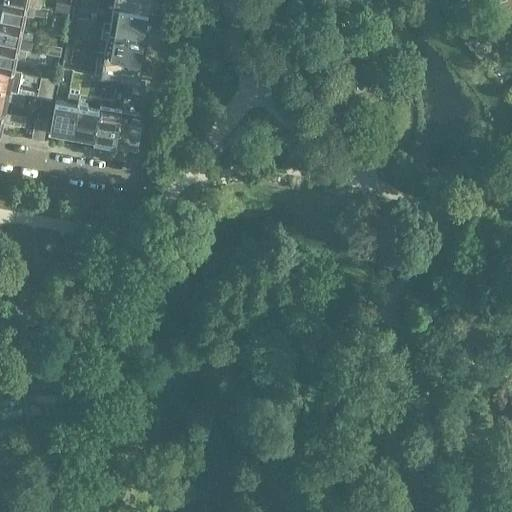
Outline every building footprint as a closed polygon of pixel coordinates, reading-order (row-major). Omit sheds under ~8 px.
[(9,0),(0,0),(0,20),(23,25),(25,12),(46,16),(47,7),(27,4),(9,0)] [(69,12),(71,1),(65,0),(57,0),(55,8),(69,12)] [(113,0),(113,4),(152,11),(153,0),(113,0)] [(108,35),(104,53),(143,60),(152,11),(113,4),(110,20),(105,19),(102,34),(108,35)] [(97,15),(91,14),(90,19),(89,25),(95,26),(97,15)] [(90,19),(79,16),(78,23),(89,25),(90,19)] [(0,20),(0,42),(31,49),(33,38),(20,35),(23,25),(0,20)] [(88,31),(89,25),(78,23),(76,29),(88,31)] [(40,51),(31,49),(0,42),(0,64),(14,68),(16,56),(38,60),(40,51)] [(62,46),(49,44),(47,52),(60,55),(62,46)] [(140,80),(143,60),(104,53),(103,63),(98,62),(97,71),(101,72),(101,73),(140,80)] [(22,69),(14,68),(0,64),(0,86),(10,89),(18,90),(22,69)] [(56,98),(50,128),(53,128),(54,130),(60,132),(61,130),(71,132),(77,102),(82,70),(73,68),(67,100),(60,99),(61,98),(56,97),(56,98)] [(77,102),(71,132),(82,134),(83,136),(89,137),(91,135),(93,136),(98,106),(100,96),(88,92),(92,72),(82,70),(77,102)] [(55,76),(42,73),(38,94),(52,96),(55,76)] [(98,106),(93,136),(95,136),(97,138),(103,139),(105,138),(114,139),(120,110),(125,79),(117,77),(113,98),(100,96),(98,106)] [(123,90),(144,93),(145,82),(140,80),(125,78),(123,90)] [(0,109),(5,111),(8,99),(23,102),(25,93),(10,89),(0,86),(0,109)] [(46,119),(51,97),(43,95),(39,117),(46,119)] [(5,111),(0,109),(0,130),(0,131),(1,127),(2,127),(3,120),(20,124),(22,115),(5,111)] [(120,110),(114,139),(125,142),(126,144),(133,145),(134,143),(137,143),(142,114),(120,110)] [(32,137),(43,140),(47,120),(35,118),(32,137)]
